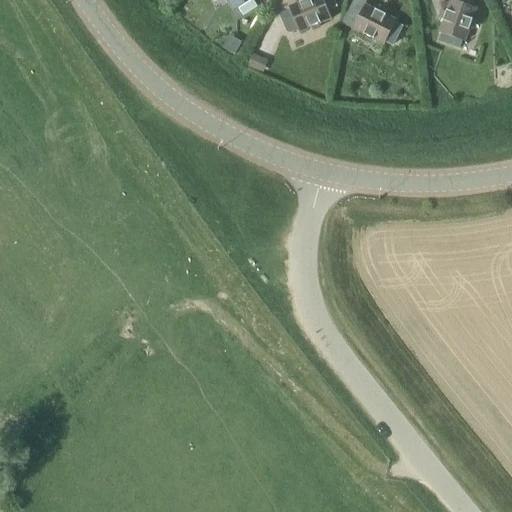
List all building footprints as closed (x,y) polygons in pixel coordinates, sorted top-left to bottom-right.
[(225,0),(233,13),(238,10),(241,15),(255,6),(252,1),(253,0),(225,0)] [(298,34),(331,20),(322,0),(308,0),(307,0),(298,0),(300,4),(288,9),(290,13),(284,16),(291,32),(296,29),(298,34)] [(464,43),(476,10),(450,1),(446,14),(442,12),(439,20),(443,22),(438,34),(443,36),(441,42),(457,48),(459,42),(464,43)] [(364,6),(352,31),(384,46),(386,42),(392,44),(399,29),(394,26),(396,22),(384,16),(386,12),(378,8),(376,12),(364,6)] [(264,60),(253,55),(252,55),(247,67),(263,74),(268,61),(264,60)]
